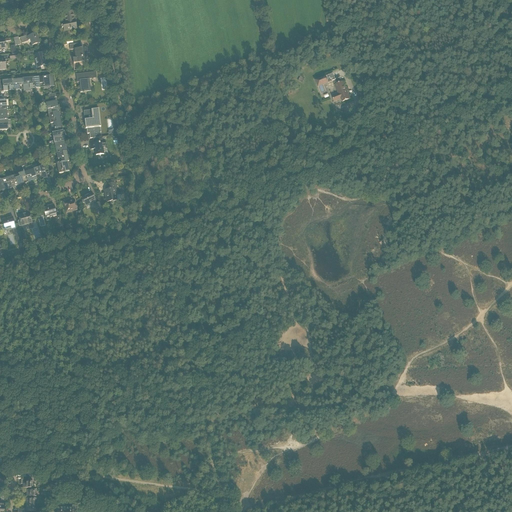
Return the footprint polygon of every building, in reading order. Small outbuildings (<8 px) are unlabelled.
[(17,14),(14,5),(5,8),(4,7),(3,6),(1,7),(0,8),(0,11),(1,16),(6,14),(7,17),(17,14)] [(74,20),(72,12),(64,13),(66,22),(62,23),(64,31),(76,28),(75,20),(74,20)] [(37,34),(27,37),(26,36),(20,38),(22,42),(30,40),(32,46),(39,43),(37,38),(38,38),(37,34)] [(73,59),(73,64),(84,63),(82,44),(69,45),(70,50),(74,49),(75,58),(73,59)] [(43,54),(34,57),(36,63),(36,70),(41,70),(41,67),(43,66),(44,66),(47,65),(45,60),(43,54)] [(332,74),(325,77),(328,83),(333,80),(334,81),(335,85),(339,94),(332,97),(334,101),(341,98),(342,102),(349,99),(346,90),(345,90),(342,82),(340,77),(337,71),(332,73),(332,74)] [(89,79),(97,78),(96,72),(76,74),(77,82),(79,82),(81,92),(91,91),(89,79)] [(53,76),(43,77),(44,89),(48,89),(48,87),(54,86),(53,76)] [(44,89),(43,77),(32,78),(33,89),(43,88),(44,89)] [(22,79),(23,90),(24,92),(30,91),(30,89),(33,89),(32,78),(22,79)] [(22,79),(12,80),(13,91),(23,90),(22,79)] [(13,91),(12,80),(2,81),(2,82),(0,82),(0,85),(1,88),(1,92),(13,91)] [(48,114),(60,111),(59,107),(57,108),(56,102),(46,104),(48,114)] [(84,116),(85,116),(86,122),(87,124),(85,124),(86,129),(87,129),(87,134),(89,134),(90,138),(101,137),(100,127),(101,127),(100,126),(99,121),(100,121),(100,119),(99,119),(98,116),(99,116),(99,109),(84,111),(84,116)] [(60,111),(48,114),(50,124),(60,122),(59,116),(61,115),(60,111)] [(60,122),(50,124),(52,134),(62,132),(62,131),(60,122)] [(54,141),(51,142),(52,144),(55,144),(54,144),(64,141),(63,136),(65,135),(64,131),(62,131),(62,132),(52,134),(54,141)] [(54,144),(55,144),(57,153),(68,151),(67,147),(66,147),(64,141),(54,144)] [(100,144),(99,142),(90,143),(91,149),(95,149),(96,155),(104,155),(103,149),(107,148),(106,143),(100,144)] [(57,153),(59,163),(69,161),(67,155),(69,155),(68,151),(57,153)] [(59,163),(56,164),(59,174),(69,172),(68,166),(69,165),(69,161),(59,163)] [(32,167),(33,170),(34,170),(37,180),(43,178),(43,180),(47,178),(44,167),(37,169),(36,165),(32,167)] [(22,174),(15,176),(18,188),(21,187),(21,185),(27,183),(23,170),(21,171),(22,174)] [(26,170),(23,170),(27,183),(31,182),(32,183),(34,182),(35,183),(37,182),(37,180),(34,170),(33,170),(26,172),(26,170)] [(4,177),(5,180),(5,179),(8,189),(14,187),(14,189),(18,188),(15,176),(7,179),(6,176),(4,177)] [(0,193),(3,193),(2,191),(8,189),(5,179),(5,180),(0,181),(0,193)] [(108,190),(105,190),(107,202),(117,200),(115,192),(116,192),(114,183),(107,184),(108,190)] [(88,194),(81,197),(86,206),(95,201),(92,193),(89,195),(88,194)] [(80,210),(77,211),(75,204),(74,204),(73,200),(63,203),(65,211),(69,210),(70,212),(75,210),(78,219),(82,218),(80,210)] [(49,207),(43,209),(46,218),(50,217),(53,216),(56,215),(53,205),(49,206),(49,207)] [(29,213),(18,216),(20,221),(18,221),(19,227),(32,223),(29,213)] [(8,218),(2,220),(4,228),(5,231),(9,230),(12,229),(15,228),(16,228),(15,225),(13,220),(13,219),(13,217),(9,218),(8,218)] [(32,488),(32,489),(33,482),(28,482),(28,474),(21,474),(20,484),(23,484),(23,488),(32,488)] [(23,488),(19,488),(19,491),(24,492),(24,493),(26,493),(26,496),(26,497),(31,497),(36,497),(36,491),(32,490),(32,489),(32,488),(23,488)] [(26,497),(26,496),(18,496),(18,500),(24,500),(24,501),(26,501),(26,505),(35,505),(36,497),(31,497),(26,497)]
